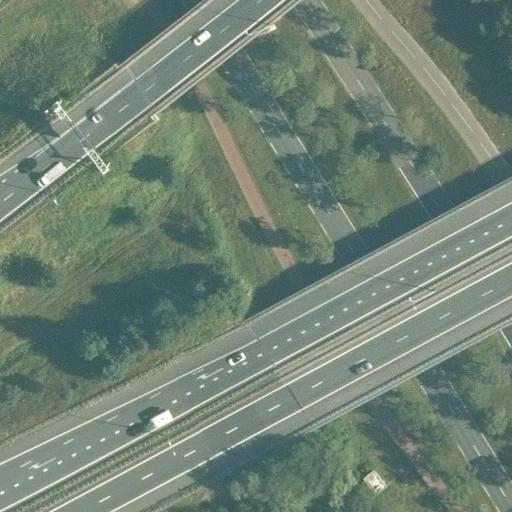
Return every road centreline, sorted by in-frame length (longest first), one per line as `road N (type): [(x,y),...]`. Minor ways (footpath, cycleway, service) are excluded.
road 1 (primary): [(194,0),(511,511)]
road 2 (motorway): [(511,220),(0,482)]
road 3 (motorway): [(81,511),(511,279)]
road 4 (primary): [(511,330),(305,0)]
road 5 (motorway): [(256,0),(0,201)]
road 6 (unclassified): [(511,190),(370,0)]
